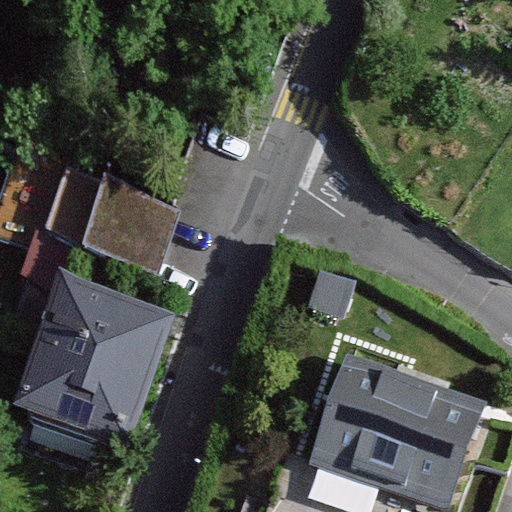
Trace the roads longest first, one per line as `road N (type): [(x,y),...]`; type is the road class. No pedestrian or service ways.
road 1 (tertiary): [(169,511),(281,172)]
road 2 (residential): [(511,325),(281,172)]
road 3 (tertiary): [(281,172),(347,0)]
